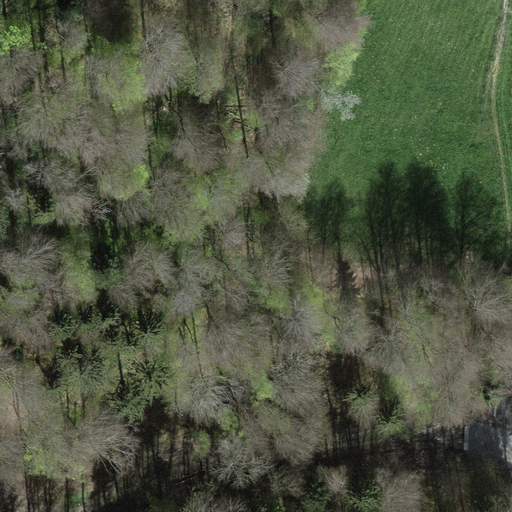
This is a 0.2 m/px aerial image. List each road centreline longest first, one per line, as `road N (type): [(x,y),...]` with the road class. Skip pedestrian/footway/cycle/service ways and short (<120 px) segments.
road 1 (track): [(511,11),(501,117),(511,177)]
road 2 (track): [(511,294),(502,424),(511,442)]
